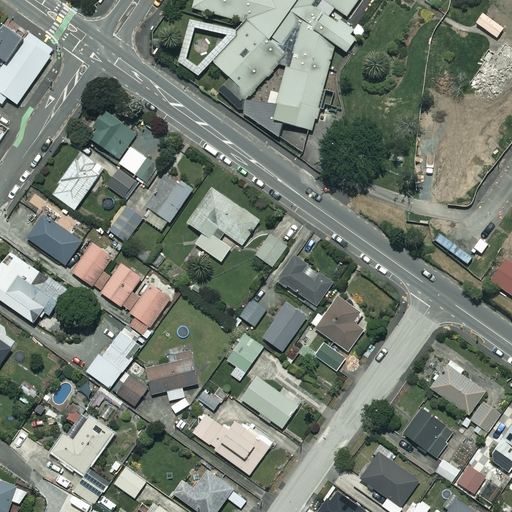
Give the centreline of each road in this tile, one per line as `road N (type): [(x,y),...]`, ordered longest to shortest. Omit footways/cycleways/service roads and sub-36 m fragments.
road 1 (tertiary): [(101,49),(439,293)]
road 2 (residential): [(333,442),(439,293)]
road 3 (residential): [(0,191),(101,49)]
